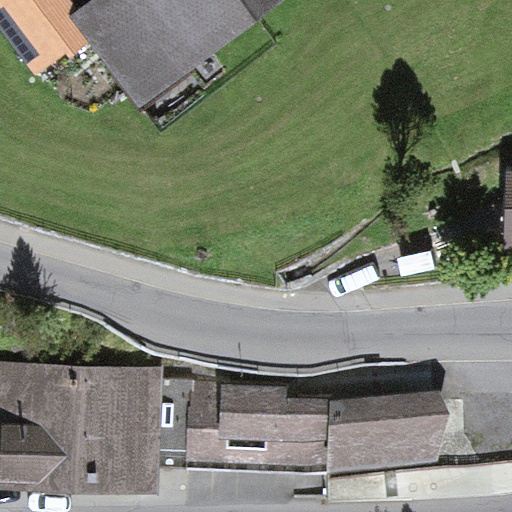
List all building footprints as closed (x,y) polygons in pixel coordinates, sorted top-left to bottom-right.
[(79,27),(57,0),(0,0),(0,16),(33,61),(79,27)] [(180,50),(246,1),(244,0),(115,0),(89,21),(136,84),(180,50)] [(0,369),(0,470),(13,469),(25,488),(121,492),(122,470),(140,471),(141,439),(189,442),(192,379),(146,372),(15,369),(0,369)] [(330,470),(330,464),(333,400),(286,397),(275,386),(223,384),(223,382),(192,379),(189,442),(188,462),(223,464),(225,439),(243,440),(243,452),(267,453),(278,464),(299,465),(298,468),(330,470)] [(511,395),(432,399),(333,400),(330,464),(330,470),(511,453),(511,395)]
